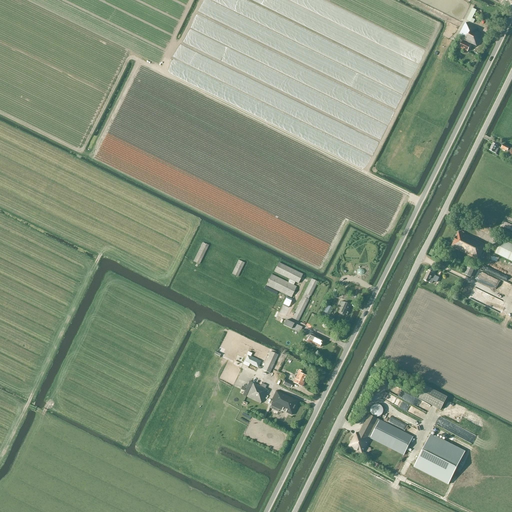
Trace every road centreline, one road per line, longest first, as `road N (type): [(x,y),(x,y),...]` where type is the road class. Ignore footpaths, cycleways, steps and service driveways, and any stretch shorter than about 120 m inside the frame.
road 1 (unclassified): [(266,511),(511,16)]
road 2 (track): [(420,202),(128,56),(81,151),(0,111)]
road 3 (tertiary): [(294,511),(511,73)]
